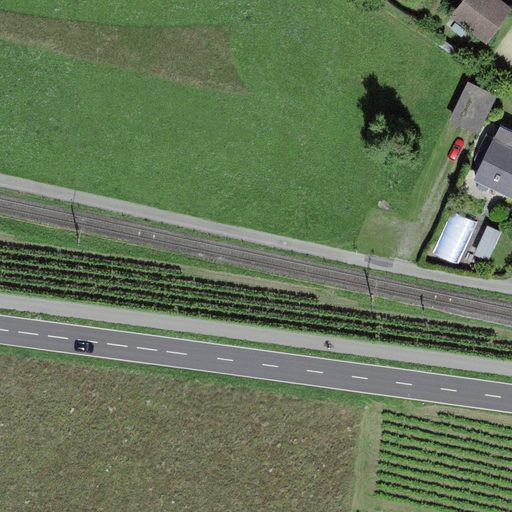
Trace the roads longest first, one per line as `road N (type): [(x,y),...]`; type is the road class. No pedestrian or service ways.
road 1 (residential): [(511,288),(0,180)]
road 2 (primary): [(0,330),(511,399)]
